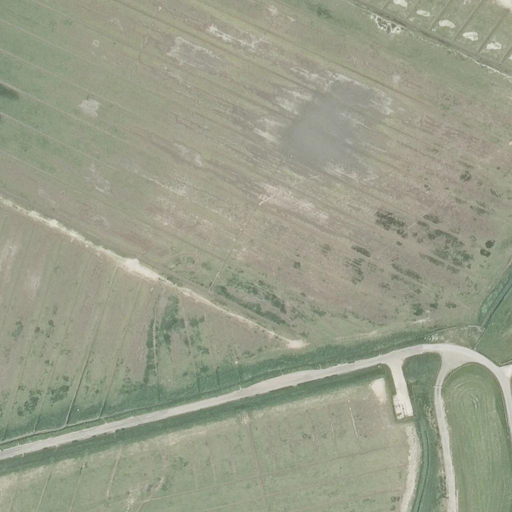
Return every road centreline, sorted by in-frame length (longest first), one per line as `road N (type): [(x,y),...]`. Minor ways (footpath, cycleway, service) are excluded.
road 1 (track): [(511,424),(489,364),(431,348),(0,455)]
road 2 (track): [(453,511),(437,396),(454,349)]
